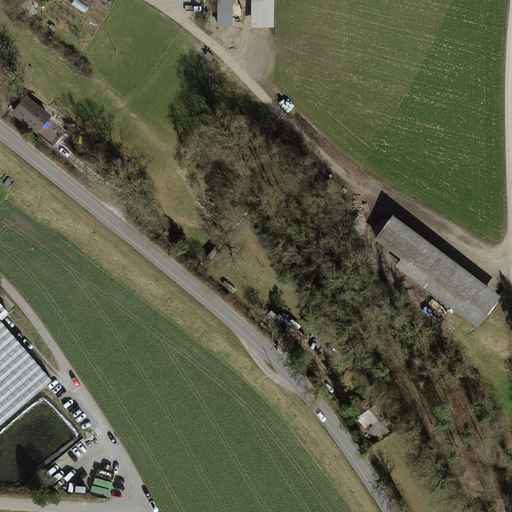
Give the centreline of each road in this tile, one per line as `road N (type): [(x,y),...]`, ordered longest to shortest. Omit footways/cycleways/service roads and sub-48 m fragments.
road 1 (tertiary): [(0,129),(266,348),(323,409),(393,511)]
road 2 (track): [(511,276),(329,165),(213,45),(153,0)]
road 3 (residential): [(0,280),(96,410),(144,511)]
road 4 (track): [(511,34),(511,256)]
